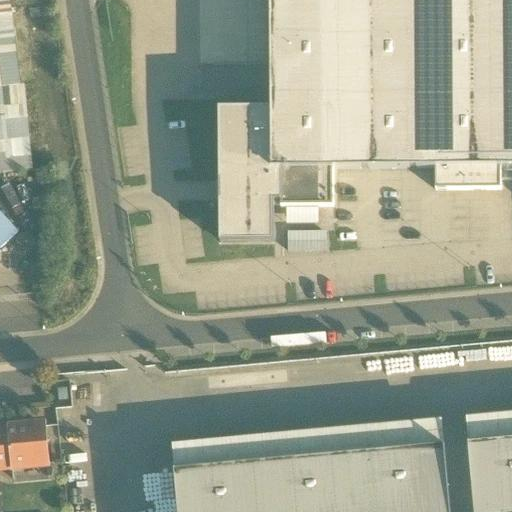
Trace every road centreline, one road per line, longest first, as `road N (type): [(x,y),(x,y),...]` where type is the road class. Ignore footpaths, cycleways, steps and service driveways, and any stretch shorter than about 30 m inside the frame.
road 1 (residential): [(511,308),(125,334)]
road 2 (residential): [(75,0),(125,334)]
road 3 (residential): [(125,334),(0,348)]
